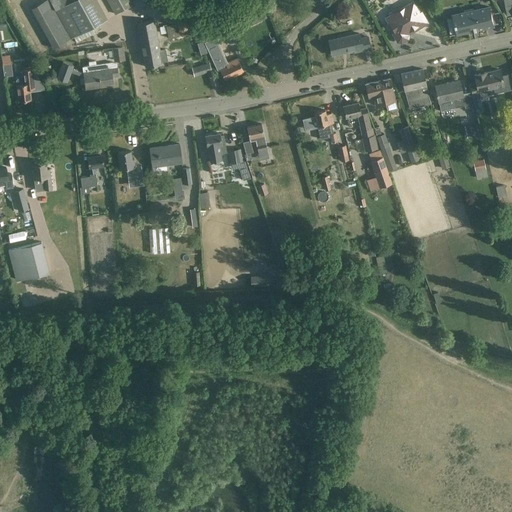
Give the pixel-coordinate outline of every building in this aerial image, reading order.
[(49,0),(71,39),(108,18),(97,0),(49,0)] [(107,0),(115,14),(134,4),(131,0),(107,0)] [(185,0),(175,0),(171,3),(175,11),(188,4),(185,0)] [(413,2),(400,10),(399,8),(389,14),(391,15),(386,18),(395,32),(394,35),(398,42),(401,42),(408,39),(409,35),(407,32),(416,27),(417,29),(428,23),(421,12),(420,13),(413,2)] [(368,12),(365,6),(360,9),(363,15),(368,12)] [(267,18),(262,7),(246,15),(251,25),(267,18)] [(494,26),(490,7),(474,10),(474,8),(464,10),(465,13),(453,15),(455,25),(448,27),(450,34),(449,35),(473,30),(473,32),(474,32),(474,31),(478,30),(478,31),(479,31),(479,29),(494,26)] [(161,64),(159,54),(159,51),(161,51),(156,22),(153,22),(152,15),(141,17),(143,24),(136,25),(141,55),(144,55),(146,67),(161,64)] [(179,37),(179,32),(177,33),(175,25),(167,26),(169,39),(179,37)] [(359,33),(329,40),(332,55),(354,50),(355,52),(370,48),(368,37),(360,38),(359,33)] [(215,57),(221,71),(225,80),(243,71),(237,59),(226,64),(222,54),(223,54),(219,42),(218,42),(215,35),(205,39),(212,59),(215,57)] [(206,52),(203,42),(197,44),(200,54),(206,52)] [(77,56),(86,53),(83,44),(75,47),(77,56)] [(124,59),(122,46),(113,48),(115,61),(124,59)] [(9,56),(2,57),(3,70),(11,69),(9,56)] [(117,76),(116,66),(116,64),(114,63),(84,67),(84,70),(84,72),(81,72),(72,69),(73,65),(63,62),(57,78),(68,81),(71,72),(85,77),(86,88),(101,87),(101,85),(112,84),(111,77),(117,76)] [(211,71),(209,63),(198,66),(194,67),(191,68),(194,77),(211,71)] [(16,80),(16,85),(19,101),(31,100),(30,91),(32,91),(31,89),(44,87),(39,79),(32,68),(22,70),(22,76),(18,77),(16,80)] [(428,96),(427,86),(423,69),(400,74),(404,91),(405,91),(409,108),(411,108),(427,104),(431,104),(428,96)] [(486,86),(487,94),(494,93),(492,87),(503,85),(505,85),(506,90),(511,89),(511,87),(509,75),(502,77),(500,70),(487,73),(486,72),(474,75),(476,82),(470,83),(472,93),(473,95),(472,95),(474,105),(481,104),(479,94),(478,88),(486,86)] [(215,75),(209,77),(213,87),(218,85),(215,75)] [(393,91),(392,88),(390,79),(366,84),(369,97),(373,96),(375,105),(395,101),(393,91)] [(436,87),(438,97),(439,103),(453,100),(455,108),(465,105),(465,108),(473,106),(470,93),(463,95),(460,80),(446,83),(447,85),(436,87)] [(347,117),(349,119),(355,118),(356,115),(358,115),(359,123),(362,122),(364,130),(361,131),(365,151),(377,148),(373,128),(371,129),(367,108),(360,110),(358,103),(343,106),(346,118),(347,117)] [(325,110),(314,112),(317,127),(318,127),(320,139),(331,137),(332,143),(338,142),(336,133),(333,133),(331,124),(334,123),(332,113),(326,114),(325,110)] [(247,127),(249,139),(255,138),(259,156),(268,154),(266,144),(264,134),(262,124),(247,127)] [(476,124),(463,127),(465,139),(479,135),(476,124)] [(220,133),(208,135),(205,136),(207,147),(208,147),(211,161),(222,159),(221,153),(227,152),(224,135),(220,136),(220,133)] [(377,136),(376,136),(381,149),(389,146),(385,133),(381,134),(377,136)] [(407,140),(413,156),(419,154),(413,138),(407,140)] [(250,141),(250,140),(243,142),(246,154),(253,152),(251,141),(250,141)] [(166,166),(182,163),(182,160),(179,144),(150,148),(152,164),(153,172),(167,170),(166,166)] [(338,147),(341,161),(349,160),(345,145),(338,147)] [(381,149),(383,156),(388,171),(397,168),(389,146),(381,149)] [(242,161),(240,149),(228,151),(230,164),(242,161)] [(433,153),(437,164),(445,162),(441,150),(433,153)] [(129,184),(143,182),(142,172),(135,173),(135,169),(134,159),(132,159),(131,151),(118,152),(119,162),(120,169),(128,168),(128,170),(129,184)] [(104,166),(102,154),(88,156),(90,174),(90,176),(80,177),(82,187),(80,187),(80,194),(89,193),(89,187),(97,185),(96,173),(96,172),(95,167),(104,166)] [(392,183),(388,171),(383,156),(370,161),(379,187),(392,183)] [(473,161),(477,179),(487,176),(484,159),(473,161)] [(33,164),(32,164),(34,174),(34,179),(46,177),(47,185),(48,190),(45,190),(46,200),(58,198),(56,188),(53,189),(52,184),(51,178),(50,168),(47,168),(46,162),(44,162),(40,163),(39,161),(34,162),(33,164)] [(0,168),(0,186),(6,185),(6,188),(13,187),(12,178),(7,178),(6,167),(0,168)] [(183,168),(184,184),(191,184),(189,167),(183,168)] [(361,174),(365,186),(373,183),(369,171),(361,174)] [(322,177),(326,190),(331,189),(327,175),(322,177)] [(492,193),(501,191),(498,180),(489,182),(492,193)] [(265,183),(257,186),(261,196),(268,193),(265,183)] [(19,212),(29,209),(23,189),(13,192),(19,212)] [(170,252),(168,227),(149,229),(151,253),(170,252)] [(34,229),(9,234),(11,241),(36,236),(34,229)] [(41,242),(8,250),(16,286),(26,283),(24,279),(49,273),(41,242)] [(375,257),(380,275),(387,273),(383,255),(375,257)] [(271,286),(270,275),(250,276),(251,287),(271,286)]
